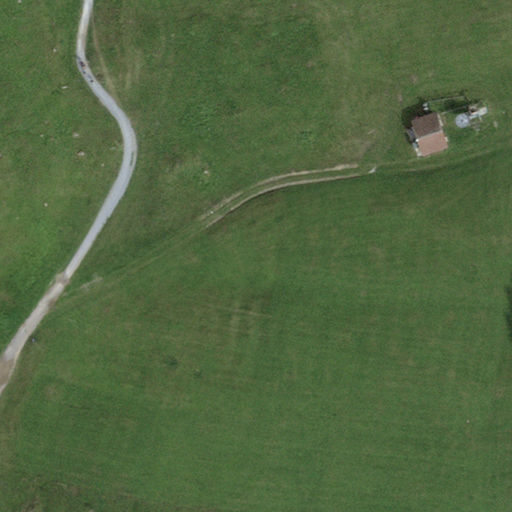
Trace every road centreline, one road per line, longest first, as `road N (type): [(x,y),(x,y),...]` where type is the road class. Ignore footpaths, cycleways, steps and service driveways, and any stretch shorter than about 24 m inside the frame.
road 1 (track): [(44,305),(183,236),(265,182),(410,168),(479,152)]
road 2 (track): [(89,0),(83,56),(91,81),(123,122),(125,176),(90,243),(0,371)]
